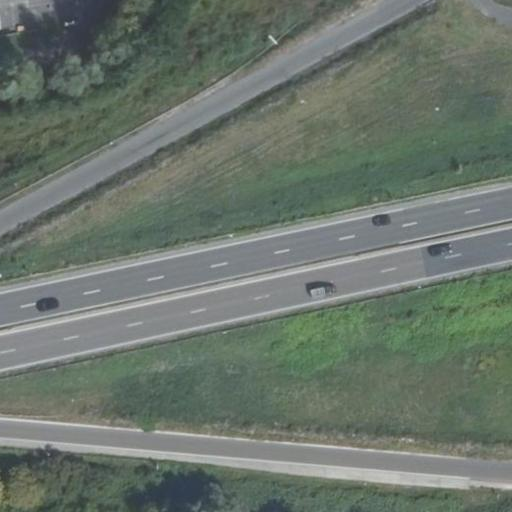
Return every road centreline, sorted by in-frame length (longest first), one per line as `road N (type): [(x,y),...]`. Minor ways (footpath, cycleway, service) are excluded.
road 1 (trunk): [(0,352),(511,243)]
road 2 (trunk): [(511,203),(0,310)]
road 3 (trunk): [(0,428),(511,472)]
road 4 (trunk): [(409,0),(0,222)]
road 5 (track): [(0,64),(44,58),(76,39),(106,0)]
